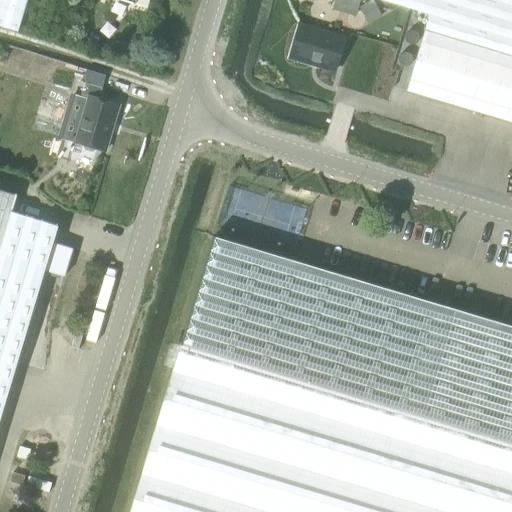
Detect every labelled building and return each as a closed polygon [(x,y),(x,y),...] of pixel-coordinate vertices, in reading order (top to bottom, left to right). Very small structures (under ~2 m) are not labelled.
[(0,0),(0,26),(17,32),(26,0),(0,0)] [(511,0),(380,0),(429,14),(424,30),(511,56),(511,0)] [(299,23),(288,58),(309,64),(310,61),(319,63),(319,65),(335,70),(345,37),(299,23)] [(511,123),(511,56),(424,30),(406,91),(511,123)] [(105,151),(118,105),(98,99),(101,88),(84,83),(79,98),(86,100),(74,142),(81,144),(84,150),(92,152),(98,149),(105,151)] [(16,195),(0,190),(0,419),(44,271),(64,277),(72,249),(53,243),(58,226),(10,212),(16,195)] [(180,344),(129,511),(511,511),(511,326),(213,237),(180,344)]
